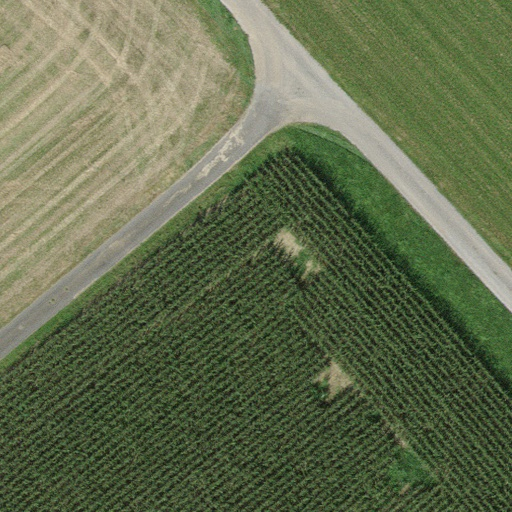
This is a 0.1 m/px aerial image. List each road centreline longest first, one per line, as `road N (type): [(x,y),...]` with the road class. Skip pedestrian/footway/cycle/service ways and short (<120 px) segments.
road 1 (track): [(0,347),(312,81)]
road 2 (track): [(236,0),(511,297)]
